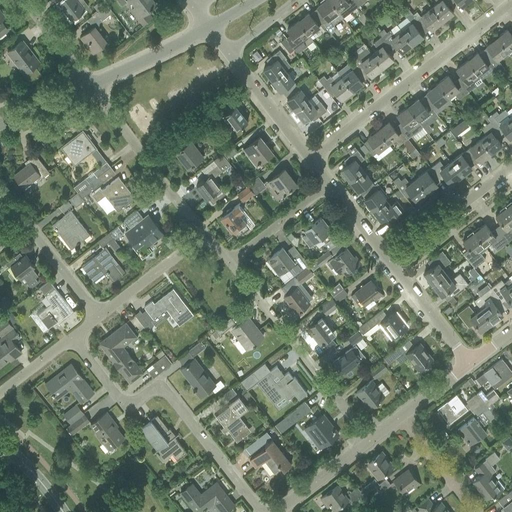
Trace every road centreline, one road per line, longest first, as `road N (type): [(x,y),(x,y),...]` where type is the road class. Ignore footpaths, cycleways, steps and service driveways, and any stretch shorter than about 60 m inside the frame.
road 1 (residential): [(255,511),(165,391),(135,401),(116,395),(73,337)]
road 2 (residential): [(307,156),(511,3)]
road 3 (residential): [(368,440),(228,261)]
road 4 (residential): [(205,236),(93,86)]
road 5 (residential): [(387,261),(511,166)]
road 6 (residential): [(98,315),(29,232),(0,250)]
road 7 (residential): [(467,369),(387,261)]
road 8 (residential): [(98,315),(205,236)]
road 9 (residential): [(307,156),(226,54)]
road 10 (unclassified): [(93,86),(209,32)]
road 11 (residential): [(228,261),(331,186)]
